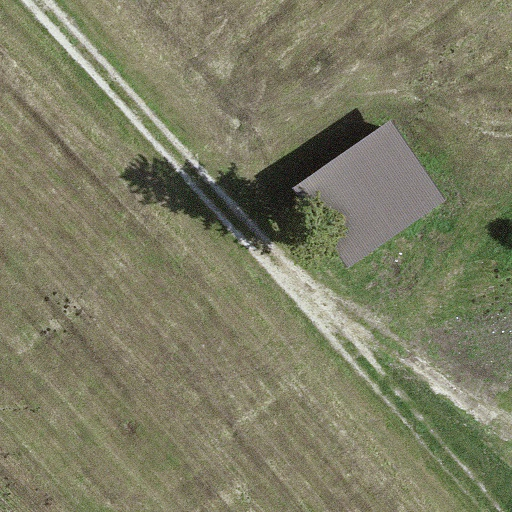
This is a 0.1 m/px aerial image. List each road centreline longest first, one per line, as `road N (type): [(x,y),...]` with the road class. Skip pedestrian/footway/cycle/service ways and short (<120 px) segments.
road 1 (track): [(54,0),(511,501)]
road 2 (track): [(271,237),(467,399),(511,415)]
